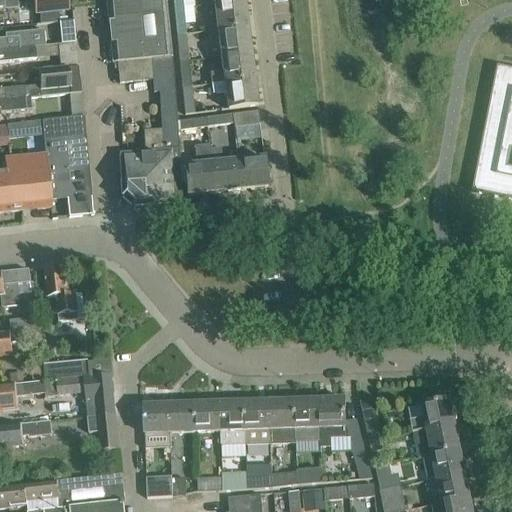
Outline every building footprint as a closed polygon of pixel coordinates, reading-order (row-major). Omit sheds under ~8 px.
[(0,0),(0,11),(18,9),(16,0),(0,0)] [(32,0),(34,26),(58,24),(71,23),(69,12),(68,12),(66,0),(32,0)] [(105,0),(112,64),(117,63),(119,84),(152,80),(154,93),(175,91),(172,58),(165,0),(105,0)] [(172,0),(174,10),(182,9),(181,0),(172,0)] [(244,2),(214,5),(217,32),(247,28),(244,2)] [(185,36),(182,9),(174,10),(176,37),(185,36)] [(71,23),(58,24),(60,45),(74,44),(73,23),(71,23)] [(251,54),(247,28),(217,32),(221,58),(251,54)] [(0,52),(34,48),(45,47),(43,33),(5,37),(5,40),(0,40),(0,52)] [(188,62),(185,36),(176,37),(179,63),(188,62)] [(60,45),(57,46),(58,58),(60,70),(77,68),(75,44),(74,44),(60,45)] [(34,48),(0,52),(0,63),(35,60),(34,48)] [(251,54),(221,58),(224,84),(254,80),(251,54)] [(188,62),(179,63),(182,89),(190,88),(188,62)] [(472,193),(511,200),(511,69),(497,67),(472,193)] [(39,86),(23,88),(25,100),(68,95),(81,94),(77,68),(60,70),(38,73),(39,86)] [(254,80),(224,84),(227,110),(257,106),(254,80)] [(0,102),(25,100),(23,88),(0,90),(0,102)] [(190,88),(182,89),(184,115),(193,115),(190,88)] [(81,94),(68,95),(71,119),(82,118),(81,94)] [(25,100),(0,102),(0,113),(26,111),(25,100)] [(181,198),(176,109),(160,110),(162,135),(144,136),(145,152),(119,154),(120,181),(121,180),(122,196),(121,196),(121,197),(120,199),(121,199),(123,196),(133,205),(131,208),(131,209),(133,207),(134,207),(157,205),(169,205),(169,204),(181,203),(181,198)] [(258,111),(231,114),(232,125),(233,128),(259,125),(258,111)] [(231,114),(205,117),(207,128),(232,125),(231,114)] [(207,128),(205,117),(179,121),(180,132),(207,128)] [(82,118),(71,119),(42,122),(45,155),(4,159),(6,175),(0,175),(0,214),(51,209),(50,201),(78,198),(80,218),(92,216),(83,118),(82,118)] [(0,149),(9,149),(7,128),(0,128),(0,149)] [(264,158),(237,161),(239,191),(267,188),(264,158)] [(239,191),(237,161),(211,164),(214,194),(239,191)] [(214,194),(211,164),(184,167),(187,196),(214,194)] [(65,267),(43,269),(45,289),(47,300),(55,299),(57,323),(71,322),(83,321),(81,297),(69,298),(65,267)] [(31,284),(29,271),(0,274),(0,297),(4,297),(5,310),(21,308),(19,294),(35,292),(34,284),(31,284)] [(9,335),(39,332),(37,316),(8,319),(9,335)] [(39,332),(9,335),(0,335),(0,358),(12,357),(11,344),(40,341),(39,332)] [(45,381),(89,377),(87,361),(44,365),(45,381)] [(111,376),(82,379),(87,419),(115,416),(111,376)] [(3,388),(0,388),(0,413),(5,413),(17,412),(16,398),(35,396),(35,397),(48,395),(49,399),(60,398),(58,382),(15,387),(3,388)] [(344,400),(319,401),(320,442),(321,448),(330,448),(330,439),(346,439),(344,400)] [(360,403),(364,423),(368,443),(369,443),(381,441),(372,400),(360,403)] [(320,442),(319,401),(294,402),(295,442),(320,442)] [(421,407),(424,419),(412,422),(415,434),(455,426),(450,401),(421,407)] [(295,442),(294,402),(269,403),(270,445),(296,444),(295,442)] [(245,403),(219,404),(220,433),(220,447),(246,446),(245,403)] [(270,445),(269,403),(245,403),(246,446),(270,445)] [(220,433),(219,404),(195,405),(195,434),(220,433)] [(195,405),(170,406),(171,434),(195,434),(195,405)] [(171,434),(170,406),(144,407),(145,435),(158,435),(158,445),(171,445),(171,434)] [(115,416),(87,419),(89,435),(99,434),(101,453),(119,450),(115,416)] [(52,423),(39,424),(0,428),(0,450),(22,448),(21,437),(53,433),(52,423)] [(361,484),(372,482),(357,424),(346,427),(361,484)] [(455,426),(415,434),(420,458),(424,458),(460,450),(455,426)] [(381,441),(369,443),(371,453),(386,450),(384,440),(381,441)] [(465,475),(460,450),(424,458),(429,483),(437,481),(465,475)] [(394,487),(390,464),(376,467),(381,490),(394,487)] [(296,473),(297,486),(321,485),(321,471),(296,473)] [(296,473),(271,475),(272,488),(297,486),(296,473)] [(271,475),(246,476),(246,489),(272,488),(271,475)] [(470,499),(465,475),(437,481),(442,505),(470,499)] [(158,498),(172,497),(171,476),(157,476),(158,498)] [(246,476),(221,478),(221,491),(246,489),(246,476)] [(120,477),(13,488),(0,489),(0,511),(27,508),(26,499),(106,491),(106,493),(120,495),(122,495),(120,477)] [(221,491),(221,478),(199,479),(200,492),(221,491)] [(186,480),(172,481),(172,499),(173,498),(186,495),(186,480)] [(375,486),(348,488),(349,499),(376,497),(375,486)] [(349,499),(348,488),(332,490),(332,501),(349,499)] [(386,511),(408,511),(407,490),(385,492),(386,511)] [(299,511),(297,492),(288,493),(289,511),(299,511)] [(323,492),(303,494),(304,508),(324,506),(323,492)] [(250,511),(249,500),(249,497),(230,498),(231,511),(250,511)] [(261,511),(261,499),(249,500),(250,511),(261,511)] [(472,511),(470,499),(442,505),(443,511),(472,511)] [(69,511),(123,511),(123,503),(69,509),(69,511)]
